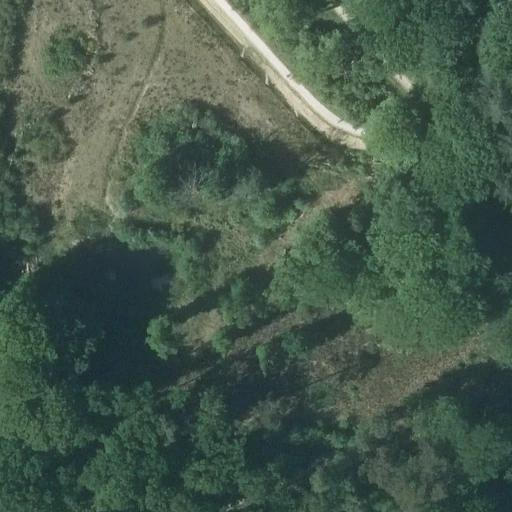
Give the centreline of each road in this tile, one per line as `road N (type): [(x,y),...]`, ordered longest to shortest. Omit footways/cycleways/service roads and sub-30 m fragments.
road 1 (track): [(205,0),(315,122),(353,146),(485,168)]
road 2 (unknown): [(318,0),(511,218)]
